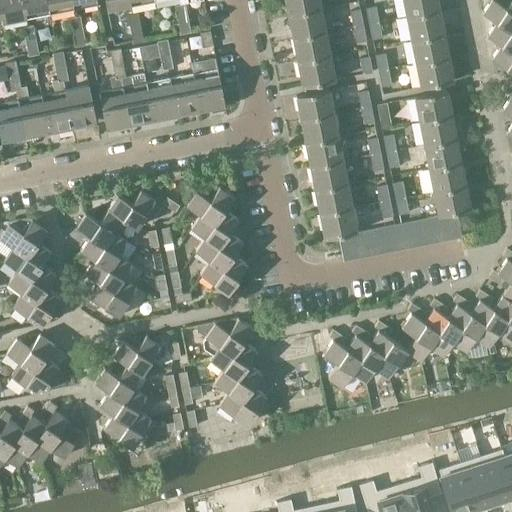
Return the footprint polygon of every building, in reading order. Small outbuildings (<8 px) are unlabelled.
[(23,0),(0,0),(0,7),(3,22),(27,18),(23,0)] [(23,0),(27,18),(50,13),(47,0),(23,0)] [(72,0),(47,0),(50,13),(75,8),(72,0)] [(72,0),(75,8),(98,4),(97,0),(72,0)] [(105,0),(108,10),(132,6),(130,0),(105,0)] [(286,0),(289,15),(321,9),(319,0),(286,0)] [(439,8),(437,0),(403,0),(407,15),(439,8)] [(495,20),(510,29),(511,26),(511,0),(510,0),(505,7),(494,0),(489,0),(482,11),(495,20)] [(177,19),(188,17),(185,3),(175,5),(177,19)] [(376,6),(366,8),(370,24),(379,22),(376,6)] [(407,15),(411,39),(444,32),(439,8),(407,15)] [(294,39),(326,32),(321,9),(289,15),(294,39)] [(350,11),(354,27),(363,25),(360,9),(350,11)] [(127,15),(130,29),(140,27),(137,13),(127,15)] [(69,18),(72,33),(82,31),(80,16),(69,18)] [(191,32),(191,30),(188,17),(177,19),(180,34),(191,32)] [(511,26),(510,29),(495,20),(486,34),(500,44),(501,43),(511,50),(511,26)] [(379,22),(370,24),(373,40),(383,38),(379,22)] [(22,27),(25,42),(35,40),(32,25),(22,27)] [(367,41),(363,25),(354,27),(357,43),(367,41)] [(143,42),(140,27),(130,29),(133,44),(143,42)] [(203,46),(213,45),(210,30),(200,32),(203,46)] [(85,45),(82,31),(72,33),(75,47),(85,45)] [(294,39),(299,62),(331,56),(326,32),(294,39)] [(449,55),(444,32),(411,39),(416,62),(449,55)] [(156,41),(159,55),(169,53),(166,39),(156,41)] [(38,54),(35,40),(25,42),(28,56),(38,54)] [(511,50),(501,43),(500,44),(491,57),(511,71),(511,50)] [(109,50),(112,63),(122,61),(119,48),(109,50)] [(55,67),(65,65),(62,51),(52,53),(55,67)] [(376,54),(379,70),(389,68),(385,52),(376,54)] [(169,53),(159,55),(162,69),(172,67),(169,53)] [(360,57),(363,74),(373,72),(369,55),(360,57)] [(454,80),(449,55),(416,62),(421,86),(454,80)] [(216,56),(192,61),(201,107),(225,102),(216,56)] [(299,62),(304,86),(335,79),(331,56),(299,62)] [(7,77),(17,75),(15,61),(5,63),(7,77)] [(130,121),(154,117),(147,80),(145,81),(143,73),(125,76),(122,61),(112,63),(114,76),(120,75),(123,85),(130,121)] [(193,71),(171,76),(178,112),(201,107),(192,61),(191,61),(193,71)] [(54,91),(42,93),(49,130),(73,125),(66,89),(64,89),(63,81),(68,80),(65,65),(55,67),(57,80),(52,81),(54,91)] [(392,84),(389,68),(379,70),(382,86),(392,84)] [(17,98),(18,98),(26,135),(49,130),(42,93),(28,96),(26,86),(20,87),(17,75),(7,77),(10,91),(15,90),(17,98)] [(130,121),(123,85),(120,75),(114,76),(109,77),(111,88),(98,90),(106,126),(130,121)] [(171,76),(147,80),(154,117),(178,112),(171,76)] [(66,89),(73,125),(96,121),(89,84),(66,89)] [(302,120),(334,114),(329,89),(297,96),(302,120)] [(360,108),(371,106),(368,90),(357,92),(360,108)] [(415,96),(419,120),(452,114),(447,90),(415,96)] [(511,94),(501,108),(511,115),(511,94)] [(0,131),(2,140),(26,135),(18,98),(17,98),(0,101),(0,131)] [(387,102),(377,104),(382,128),(392,126),(387,102)] [(363,124),(374,122),(371,106),(360,108),(363,124)] [(302,120),(307,143),(339,137),(334,114),(302,120)] [(419,120),(424,144),(456,138),(452,114),(419,120)] [(383,136),(386,152),(397,150),(394,134),(383,136)] [(307,143),(311,166),(343,160),(339,137),(307,143)] [(380,153),(377,138),(366,140),(370,155),(380,153)] [(424,144),(429,167),(461,161),(456,138),(424,144)] [(400,166),(397,150),(386,152),(390,168),(400,166)] [(373,171),(383,169),(380,153),(370,155),(373,171)] [(311,166),(316,190),(348,184),(343,160),(311,166)] [(429,167),(434,191),(466,185),(461,161),(429,167)] [(393,183),(396,199),(406,197),(403,181),(393,183)] [(353,207),(348,184),(316,190),(321,213),(353,207)] [(379,202),(390,200),(386,184),(376,186),(379,202)] [(215,223),(224,208),(234,194),(220,185),(210,199),(196,190),(187,205),(200,214),(215,223)] [(434,191),(438,215),(446,214),(458,211),(471,209),(466,185),(434,191)] [(119,193),(109,207),(123,217),(123,218),(136,227),(156,199),(143,189),(132,203),(119,193)] [(175,211),(180,204),(167,195),(162,202),(175,211)] [(409,213),(406,197),(396,199),(399,215),(409,213)] [(382,219),(393,216),(390,200),(379,202),(382,219)] [(75,226),(89,236),(89,235),(103,245),(113,230),(113,231),(123,218),(123,217),(109,207),(99,221),(86,211),(75,226)] [(326,238),(340,235),(351,233),(358,231),(353,207),(321,213),(326,238)] [(238,217),(224,208),(215,223),(200,214),(192,228),(205,236),(220,246),(229,231),(238,217)] [(451,238),(462,236),(458,211),(446,214),(451,238)] [(438,215),(434,216),(439,240),(451,238),(446,214),(438,215)] [(427,243),(439,240),(434,216),(422,219),(427,243)] [(1,236),(15,245),(29,255),(38,241),(47,228),(33,218),(23,232),(10,223),(1,236)] [(415,245),(427,243),(422,219),(410,221),(415,245)] [(410,221),(399,223),(403,247),(415,245),(410,221)] [(392,250),(403,247),(399,223),(387,226),(392,250)] [(375,228),(380,252),(392,250),(387,226),(375,228)] [(171,243),(168,227),(160,228),(164,244),(171,243)] [(375,228),(363,230),(368,255),(380,252),(375,228)] [(127,240),(113,231),(113,230),(103,245),(89,235),(89,236),(80,248),(94,258),(107,267),(118,253),(127,240)] [(158,245),(154,230),(147,231),(150,247),(158,245)] [(356,257),(368,255),(363,230),(358,231),(351,233),(356,257)] [(229,231),(220,246),(205,236),(195,251),(209,259),(224,269),(233,254),(243,240),(229,231)] [(340,235),(344,259),(356,257),(351,233),(340,235)] [(5,259),(18,268),(32,278),(42,263),(51,250),(38,241),(29,255),(15,245),(5,259)] [(497,271),(510,280),(502,292),(511,299),(511,251),(507,248),(503,254),(507,257),(497,271)] [(165,251),(168,266),(176,265),(173,249),(165,251)] [(162,267),(159,252),(151,253),(154,269),(162,267)] [(132,263),(118,253),(107,267),(94,258),(84,271),(98,281),(98,280),(112,290),(122,276),(132,263)] [(247,263),(233,254),(224,269),(209,259),(200,273),(228,292),(247,263)] [(9,282),(22,291),(36,300),(46,286),(55,272),(42,263),(32,278),(18,268),(9,282)] [(506,278),(493,268),(489,275),(502,284),(506,278)] [(180,287),(177,271),(169,273),(172,288),(180,287)] [(166,289),(163,274),(156,275),(159,291),(166,289)] [(112,290),(98,280),(98,281),(88,294),(117,314),(136,286),(122,276),(112,290)] [(41,324),(60,296),(46,286),(36,300),(22,291),(13,304),(41,324)] [(478,298),(469,311),(468,312),(484,322),(474,336),(475,336),(488,345),(498,331),(497,331),(507,318),(492,307),(488,304),(492,298),(479,289),(475,295),(478,298)] [(175,294),(177,302),(192,299),(191,291),(175,294)] [(511,339),(511,299),(502,292),(492,307),(507,318),(497,331),(498,331),(511,341),(511,339)] [(461,327),(451,341),(452,341),(465,350),(475,336),(474,336),(484,322),(468,312),(469,311),(465,309),(470,302),(457,293),(452,300),(456,303),(446,317),(461,327)] [(155,306),(170,303),(169,295),(153,299),(155,306)] [(443,354),(452,341),(451,341),(461,327),(446,317),(442,314),(447,308),(433,298),(429,305),(433,307),(424,320),(424,321),(438,331),(429,345),(443,354)] [(429,345),(438,331),(424,321),(424,320),(420,317),(424,311),(412,302),(407,309),(411,311),(401,326),(415,336),(407,348),(407,349),(420,358),(429,345)] [(243,340),(253,326),(239,316),(238,318),(238,317),(196,325),(197,331),(205,337),(203,340),(206,343),(203,348),(213,354),(220,345),(233,354),(243,340)] [(368,343),(383,354),(374,367),(388,377),(407,349),(407,348),(387,335),(392,329),(378,320),(374,326),(378,328),(368,343)] [(360,358),(351,371),(352,371),(365,381),(374,367),(383,354),(368,343),(364,340),(368,333),(355,324),(351,331),(354,334),(345,347),(345,348),(360,358)] [(342,385),(352,371),(351,371),(360,358),(345,348),(345,347),(341,345),(345,338),(332,329),(328,336),(333,339),(323,353),(337,362),(328,375),(342,385)] [(6,352),(19,361),(33,370),(44,355),(53,343),(38,333),(29,346),(16,337),(6,352)] [(126,364),(140,373),(160,345),(145,335),(136,348),(123,339),(112,354),(126,364)] [(210,359),(223,368),(224,368),(237,377),(247,362),(248,362),(257,349),(243,340),(233,354),(220,345),(213,354),(210,359)] [(181,357),(178,341),(170,343),(173,358),(181,357)] [(38,394),(40,392),(58,365),(44,355),(33,370),(19,361),(10,375),(38,394)] [(228,391),(228,390),(242,400),(252,385),(261,372),(248,362),(247,362),(237,377),(224,368),(223,368),(214,381),(228,391)] [(93,381),(107,391),(107,390),(121,400),(131,385),(131,386),(140,373),(126,364),(117,376),(103,367),(93,381)] [(178,373),(181,389),(189,387),(186,371),(178,373)] [(164,375),(167,391),(175,390),(172,374),(164,375)] [(125,421),(134,408),(135,408),(144,395),(131,386),(131,385),(121,400),(107,390),(107,391),(98,404),(112,413),(125,421)] [(265,394),(252,385),(242,400),(228,390),(228,391),(218,405),(245,423),(265,394)] [(189,387),(181,389),(184,404),(192,403),(189,387)] [(175,390),(167,391),(170,407),(178,405),(175,390)] [(32,435),(49,448),(62,457),(73,442),(58,431),(67,419),(53,408),(55,405),(49,401),(39,414),(45,418),(42,422),(32,435)] [(39,461),(49,448),(32,435),(42,422),(30,413),(32,410),(26,405),(16,418),(23,423),(20,427),(10,440),(26,451),(39,461)] [(149,418),(135,408),(134,408),(125,421),(112,413),(102,427),(130,446),(149,418)] [(16,465),(26,451),(10,440),(20,427),(7,417),(10,414),(3,409),(0,413),(0,426),(0,427),(0,426),(0,453),(3,456),(16,465)] [(185,411),(189,427),(196,426),(193,410),(185,411)] [(171,414),(175,430),(183,428),(179,412),(171,414)] [(511,482),(501,447),(480,454),(495,500),(505,497),(510,511),(511,510),(511,482)] [(502,447),(501,447),(511,482),(511,451),(504,454),(502,447)] [(480,454),(459,461),(475,511),(487,511),(485,504),(495,500),(480,454)] [(421,475),(398,482),(407,511),(433,511),(428,495),(441,491),(431,460),(417,464),(421,475)] [(475,511),(459,461),(438,468),(452,511),(458,511),(464,510),(464,511),(475,511)] [(81,469),(86,487),(98,484),(93,466),(81,469)] [(372,478),(358,482),(367,511),(371,511),(380,509),(381,511),(407,511),(398,482),(376,489),(372,478)] [(338,498),(315,503),(317,511),(356,511),(350,484),(336,487),(338,498)] [(290,497),(276,500),(278,511),(317,511),(315,503),(292,508),(290,497)]
